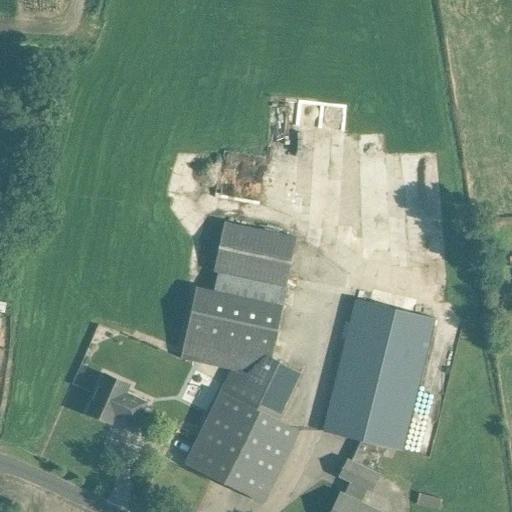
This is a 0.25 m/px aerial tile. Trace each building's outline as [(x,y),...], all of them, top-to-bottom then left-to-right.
[(313,176),(330,176),(331,137),(314,136),(313,176)] [(224,223),(214,272),(217,273),(218,273),(286,286),(296,237),(224,223)] [(437,225),(413,225),(414,263),(419,263),(419,272),(438,271),(437,225)] [(196,287),(182,358),(233,368),(269,375),(272,359),(283,304),(286,286),(218,273),(217,273),(214,290),(196,287)] [(360,441),(385,447),(402,452),(435,319),(356,299),(324,432),(360,441)] [(233,368),(221,392),(278,420),(302,373),(272,359),(269,375),(233,368)] [(137,426),(147,402),(126,393),(130,386),(104,374),(87,413),(112,424),(116,417),(137,426)] [(194,446),(185,464),(264,503),(300,431),(282,422),(278,420),(221,392),(194,446)] [(374,472),(385,447),(360,441),(351,462),(348,460),(340,477),(350,482),(344,496),(341,494),(332,511),(379,511),(360,503),(366,489),(372,492),(379,475),(374,472)]
